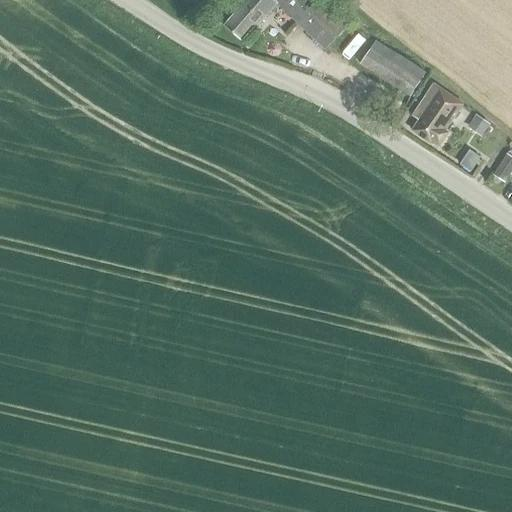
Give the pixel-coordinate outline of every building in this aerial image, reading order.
[(276,6),(324,53),(346,29),(330,14),(328,16),(309,0),(243,0),(238,6),(242,9),(225,30),(240,42),(252,27),(256,30),(276,6)] [(360,65),(409,99),(424,77),(375,42),(360,65)] [(444,133),(462,106),(433,87),(412,119),(418,123),(411,133),(429,144),(430,142),(439,148),(447,135),(444,133)] [(466,126),(478,134),(484,125),(473,117),(466,126)] [(469,172),(479,158),(468,151),(458,165),(469,172)] [(492,176),(503,184),(511,171),(511,159),(506,155),(492,176)]
